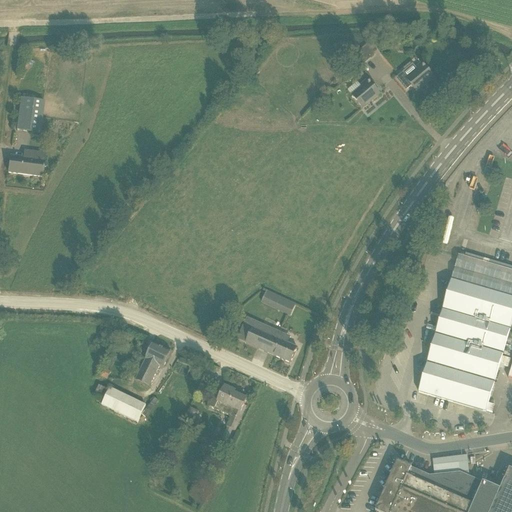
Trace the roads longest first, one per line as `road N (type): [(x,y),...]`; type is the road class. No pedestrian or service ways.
road 1 (tertiary): [(306,395),(119,311),(0,302)]
road 2 (secondary): [(368,270),(420,190),(511,86)]
road 3 (track): [(0,23),(217,14)]
road 4 (unclassified): [(351,416),(433,449),(511,439)]
